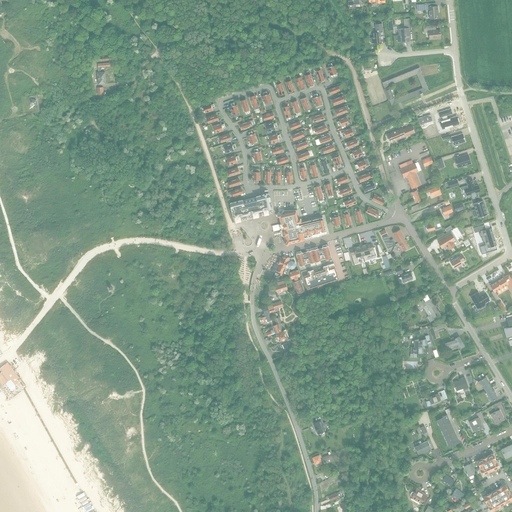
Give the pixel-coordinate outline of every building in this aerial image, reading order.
[(430,18),(438,18),(437,6),(434,6),(434,3),(417,5),(417,10),(429,9),(430,18)] [(410,31),(409,21),(409,18),(403,19),(404,28),(398,29),(399,34),(397,35),(398,42),(403,41),(402,39),(405,39),(406,41),(410,41),(409,31),(410,31)] [(374,37),(371,37),(371,42),(380,42),(379,36),(382,35),(381,23),(375,24),(376,32),(373,33),(374,37)] [(429,39),(440,38),(439,30),(435,30),(435,28),(433,28),(433,25),(423,26),(424,32),(428,32),(429,39)] [(327,69),(328,71),(330,75),(332,74),(332,75),(335,74),(333,67),(331,67),(330,64),(328,65),(329,68),(327,69)] [(384,88),(384,89),(388,100),(389,99),(391,105),(428,90),(419,67),(382,82),(384,88)] [(98,84),(106,83),(105,71),(97,72),(98,84)] [(310,74),(305,75),(308,85),(313,83),(310,74)] [(294,90),(291,80),(286,82),(289,91),(294,90)] [(272,102),(269,94),(267,94),(266,91),(263,93),(264,96),(262,96),(263,99),(264,100),(263,100),(264,101),(265,103),(268,102),(268,103),(272,102)] [(314,102),(314,103),(315,103),(315,105),(318,104),(319,105),(322,104),(319,96),(318,96),(317,93),(313,95),(314,98),(313,98),(313,101),(314,101),(314,102)] [(341,101),(344,100),(343,99),(344,99),(343,96),(332,100),(334,105),(341,102),(341,101)] [(309,107),(306,97),(301,99),(304,109),(309,107)] [(36,99),(28,100),(29,108),(36,107),(36,99)] [(249,110),(245,99),(240,101),(243,108),(244,111),(246,110),(246,111),(249,110)] [(300,111),(296,101),(291,103),(294,110),(294,109),(296,112),(297,112),(297,113),(300,111)] [(230,104),(231,106),(229,107),(230,110),(231,110),(231,111),(231,112),(232,112),(232,114),(235,113),(235,114),(239,113),(236,105),(235,105),(234,102),(230,104)] [(209,111),(210,111),(212,110),(212,108),(215,107),(213,104),(210,105),(210,103),(202,106),(203,110),(204,109),(205,112),(207,111),(207,112),(208,112),(208,111),(209,111)] [(335,110),(337,115),(347,111),(345,106),(335,110)] [(450,108),(438,112),(440,117),(442,116),(443,120),(440,121),(442,129),(459,124),(458,122),(459,121),(458,118),(457,118),(456,116),(447,119),(446,115),(452,113),(450,108)] [(207,117),(208,122),(218,119),(216,114),(207,117)] [(430,114),(418,118),(420,124),(432,120),(430,114)] [(346,124),(347,124),(348,123),(347,120),(349,120),(347,116),(339,119),(340,121),(337,122),(338,125),(341,124),(342,126),(344,125),(346,124)] [(248,127),(248,126),(251,125),(251,124),(250,121),(239,124),(241,130),(248,127)] [(290,125),(291,129),(294,128),(294,129),(298,127),(301,125),(300,121),(290,125)] [(267,128),(268,131),(270,130),(270,131),(271,131),(270,130),(272,130),(275,129),(274,127),(277,126),(276,123),(273,124),(272,122),(264,125),(266,129),(267,128)] [(222,128),(225,128),(224,124),(221,125),(220,123),(212,126),(214,130),(215,129),(216,132),(217,131),(218,132),(219,132),(218,131),(220,131),(223,130),(222,128)] [(315,132),(316,132),(317,133),(320,132),(320,133),(327,130),(325,125),(314,129),(315,132)] [(388,138),(388,139),(388,140),(389,141),(389,142),(396,139),(396,138),(400,136),(401,138),(415,132),(412,125),(403,129),(402,128),(386,134),(387,135),(386,136),(387,137),(388,138)] [(343,137),(346,135),(346,137),(349,136),(350,135),(350,136),(351,135),(353,134),(352,131),(353,131),(352,127),(344,130),(344,132),(341,133),(343,137)] [(253,134),(252,131),(248,132),(249,135),(247,136),(248,139),(249,138),(249,140),(249,141),(250,143),(253,142),(253,143),(257,142),(254,134),(253,134)] [(294,140),(301,138),(300,137),(303,136),(302,131),(292,135),(294,140)] [(219,137),(221,142),(231,138),(229,133),(219,137)] [(463,133),(451,137),(453,145),(465,141),(463,133)] [(278,139),(281,138),(280,134),(277,135),(276,134),(268,137),(269,140),(271,140),(271,143),(273,142),(274,142),(276,141),(276,142),(278,141),(278,139)] [(331,140),(329,135),(318,139),(319,142),(320,141),(320,143),(323,142),(324,142),(331,140)] [(346,143),(348,147),(358,144),(356,139),(346,143)] [(305,147),(304,147),(307,145),(307,144),(308,144),(306,141),(296,145),(298,150),(305,147)] [(231,151),(233,150),(233,149),(236,148),(235,144),(232,145),(231,143),(223,146),(224,150),(225,149),(226,152),(228,152),(229,152),(229,151),(231,151)] [(334,144),(322,148),(323,151),(324,152),(327,151),(327,152),(336,148),(334,144)] [(354,156),(355,158),(357,157),(359,156),(360,156),(362,155),(360,152),(362,152),(360,148),(352,151),(353,153),(350,154),(351,157),(354,156)] [(254,149),(254,152),(253,153),(253,155),(254,155),(254,157),(253,157),(254,158),(254,160),(257,159),(257,160),(261,160),(260,151),(258,152),(258,149),(254,149)] [(310,154),(308,151),(298,155),(300,161),(307,158),(306,157),(307,157),(309,156),(309,154),(310,154)] [(468,154),(455,158),(456,162),(455,162),(456,163),(458,167),(471,163),(468,154)] [(234,155),(226,158),(228,162),(229,161),(230,164),(232,163),(232,164),(233,163),(232,163),(234,163),(237,162),(236,160),(239,159),(238,156),(235,157),(234,155)] [(337,167),(341,166),(340,163),(341,163),(338,155),(335,156),(335,157),(332,158),(333,160),(333,161),(334,162),(335,165),(336,164),(337,167)] [(424,166),(433,163),(431,156),(422,160),(424,166)] [(358,164),(355,165),(356,169),(359,167),(360,169),(362,168),(364,167),(364,168),(365,167),(364,167),(366,166),(365,163),(366,163),(365,159),(357,162),(358,164)] [(426,183),(421,170),(418,162),(400,169),(403,177),(406,176),(411,188),(412,188),(413,191),(411,192),(415,202),(420,200),(416,190),(417,190),(416,186),(426,183)] [(237,167),(228,170),(229,175),(239,172),(237,167)] [(367,179),(367,178),(370,177),(370,176),(370,175),(369,172),(359,176),(361,182),(367,179)] [(229,183),(228,183),(229,186),(240,183),(238,178),(231,180),(232,181),(228,182),(229,183)] [(466,186),(461,187),(462,190),(465,189),(466,195),(475,193),(480,191),(478,184),(474,186),(472,179),(466,181),(467,185),(468,187),(466,188),(466,186)] [(372,189),(372,188),(375,187),(374,185),(375,185),(374,182),(363,186),(365,192),(372,189)] [(330,183),(324,185),(326,192),(327,192),(328,195),(329,195),(330,195),(333,194),(330,183)] [(320,186),(314,188),(316,195),(317,194),(318,198),(319,197),(320,198),(323,197),(320,186)] [(435,196),(441,194),(438,186),(426,191),(427,194),(430,193),(431,196),(434,194),(435,196)] [(349,187),(340,190),(342,195),(351,192),(349,187)] [(271,208),(268,198),(270,198),(270,197),(269,193),(267,194),(267,193),(263,194),(263,195),(256,196),(256,198),(243,202),(242,200),(230,203),(231,207),(230,207),(230,208),(232,207),(235,217),(242,215),(261,210),(271,208)] [(381,197),(375,194),(372,199),(383,204),(384,201),(383,201),(384,200),(381,198),(381,197)] [(346,207),(356,203),(354,198),(344,202),(346,207)] [(479,218),(480,220),(489,217),(485,203),(475,205),(477,211),(474,212),(476,219),(479,218)] [(448,213),(453,211),(450,205),(441,209),(445,217),(449,216),(448,213)] [(377,214),(377,215),(379,212),(369,207),(366,212),(373,215),(373,214),(376,216),(377,214)] [(322,217),(313,219),(313,220),(312,221),(311,220),(311,219),(301,222),(300,218),(299,219),(297,210),(284,210),(281,214),(279,213),(277,215),(280,217),(281,223),(283,223),(284,228),(283,229),(286,241),(285,243),(287,245),(289,242),(304,239),(304,238),(311,236),(311,235),(318,233),(325,231),(326,232),(326,231),(322,217)] [(339,224),(340,223),(338,215),(334,216),(335,217),(332,218),(332,220),(332,221),(333,222),(332,222),(333,225),(335,224),(336,227),(339,227),(339,224)] [(435,228),(440,227),(439,221),(426,224),(428,231),(435,229),(435,228)] [(483,224),(473,227),(474,232),(479,230),(480,232),(479,232),(480,236),(481,236),(483,242),(484,242),(484,245),(479,246),(481,253),(488,251),(488,249),(495,247),(494,245),(496,244),(491,227),(485,229),(483,224)] [(403,250),(409,248),(400,229),(393,233),(402,251),(403,250)] [(452,237),(450,233),(437,241),(441,248),(442,247),(444,250),(447,248),(447,249),(454,245),(450,238),(452,237)] [(387,234),(382,237),(388,249),(396,245),(393,239),(390,240),(387,234)] [(322,248),(320,248),(323,261),(324,261),(324,262),(326,261),(325,258),(331,257),(328,245),(327,245),(327,244),(323,245),(323,246),(322,247),(322,248)] [(362,249),(364,257),(367,256),(366,255),(369,254),(370,255),(374,254),(372,244),(368,245),(367,244),(361,246),(362,249)] [(362,249),(361,246),(353,247),(354,249),(350,250),(352,260),(357,259),(357,257),(360,256),(360,258),(364,257),(362,249)] [(317,247),(312,248),(315,261),(320,260),(321,263),(323,262),(323,261),(320,248),(318,249),(317,247)] [(307,252),(304,252),(307,265),(308,265),(308,266),(311,265),(310,262),(315,261),(312,248),(306,250),(307,252)] [(297,253),(296,253),(299,265),(304,264),(305,267),(307,266),(307,265),(304,252),(302,253),(302,252),(301,252),(301,251),(296,252),(297,253)] [(288,264),(287,263),(289,257),(285,255),(283,259),(281,258),(278,264),(279,264),(276,270),(279,272),(278,274),(281,275),(283,272),(287,274),(289,269),(289,268),(291,269),(294,268),(295,265),(294,262),(291,261),(289,262),(288,264)] [(461,255),(458,256),(450,261),(454,269),(462,264),(461,261),(464,259),(461,255)] [(334,263),(326,266),(331,282),(339,279),(334,263)] [(324,270),(319,271),(323,284),(328,283),(327,280),(330,280),(330,282),(331,282),(326,266),(323,266),(324,270)] [(406,280),(412,278),(410,272),(403,274),(401,267),(383,273),(385,276),(396,272),(397,274),(400,272),(401,277),(400,277),(402,282),(403,281),(403,283),(406,282),(406,280)] [(289,273),(291,279),(300,276),(298,270),(289,273)] [(313,270),(310,271),(315,284),(318,283),(318,285),(323,284),(319,271),(314,273),(313,270)] [(309,275),(303,276),(307,289),(312,287),(312,285),(315,284),(310,271),(308,271),(309,275)] [(511,279),(509,274),(504,277),(504,276),(504,277),(501,278),(501,277),(499,279),(495,282),(494,281),(492,283),(490,285),(494,292),(508,284),(511,290),(511,279)] [(277,293),(287,289),(284,280),(277,283),(278,285),(275,286),(277,293)] [(304,291),(300,280),(293,282),(297,293),(304,291)] [(478,292),(470,296),(477,308),(485,304),(484,303),(489,300),(485,293),(480,295),(478,292)] [(420,302),(419,298),(414,301),(417,308),(419,310),(420,310),(424,308),(424,307),(424,306),(426,305),(431,314),(427,317),(430,322),(435,319),(434,318),(437,317),(441,316),(431,298),(424,302),(423,300),(420,302)] [(272,303),(275,312),(279,310),(279,308),(283,307),(281,301),(272,303)] [(268,315),(269,315),(268,312),(267,310),(263,311),(264,313),(262,314),(263,317),(261,318),(263,323),(270,320),(268,315)] [(511,316),(505,318),(508,327),(503,328),(506,336),(511,334),(511,316)] [(268,336),(279,332),(280,331),(279,327),(276,328),(277,329),(267,333),(268,336)] [(279,333),(280,335),(280,336),(277,337),(280,342),(285,339),(284,336),(286,336),(285,333),(287,332),(285,329),(279,333)] [(460,348),(464,346),(459,336),(455,339),(455,340),(445,343),(446,348),(458,344),(460,348)] [(410,353),(422,353),(422,346),(427,345),(425,339),(418,341),(418,342),(414,342),(414,347),(410,347),(410,353)] [(0,371),(1,373),(0,373),(0,384),(1,386),(9,380),(14,386),(21,381),(10,366),(6,368),(4,366),(0,368),(0,371)] [(463,389),(468,387),(464,377),(459,379),(459,381),(454,382),(457,390),(463,388),(463,389)] [(480,381),(486,391),(491,387),(485,377),(480,381)] [(491,387),(486,391),(492,401),(497,398),(491,387)] [(429,396),(425,397),(427,401),(425,402),(427,407),(432,406),(431,404),(441,401),(440,398),(443,397),(441,391),(437,392),(438,394),(429,397),(429,396)] [(502,415),(505,414),(500,402),(494,404),(497,411),(490,414),(495,424),(504,419),(502,415)] [(480,420),(483,419),(480,412),(476,414),(477,417),(469,421),(474,431),(483,427),(480,420)] [(439,426),(448,422),(446,417),(437,421),(439,426)] [(325,430),(320,419),(317,420),(318,422),(314,423),(318,433),(325,430)] [(418,423),(423,434),(431,430),(428,424),(424,426),(422,421),(418,423)] [(439,426),(442,431),(451,427),(448,422),(439,426)] [(444,436),(453,432),(451,427),(442,431),(444,436)] [(444,436),(446,441),(455,437),(453,432),(444,436)] [(455,437),(446,441),(449,446),(458,442),(455,437)] [(424,450),(430,447),(427,441),(419,444),(418,442),(415,443),(416,446),(415,446),(418,454),(425,451),(424,450)] [(510,456),(505,447),(501,449),(505,458),(510,456)] [(330,453),(321,457),(323,461),(329,459),(330,462),(333,461),(330,453)] [(482,458),(477,461),(483,474),(499,467),(493,453),(487,456),(482,458)] [(319,454),(311,457),(314,464),(321,462),(319,454)] [(470,464),(466,466),(464,467),(468,477),(469,476),(470,479),(474,477),(473,475),(475,474),(470,464)] [(451,485),(454,480),(446,475),(443,480),(451,485)] [(505,484),(483,497),(491,511),(511,498),(511,495),(510,492),(508,490),(505,484)] [(416,488),(410,498),(419,503),(420,503),(422,504),(423,504),(425,505),(428,499),(426,498),(427,496),(425,494),(425,493),(419,490),(416,488)] [(461,499),(464,494),(456,489),(452,494),(461,499)] [(337,492),(328,496),(330,501),(340,496),(339,494),(337,494),(337,492)] [(348,511),(344,502),(339,504),(341,508),(342,507),(344,511),(343,511),(348,511)]
